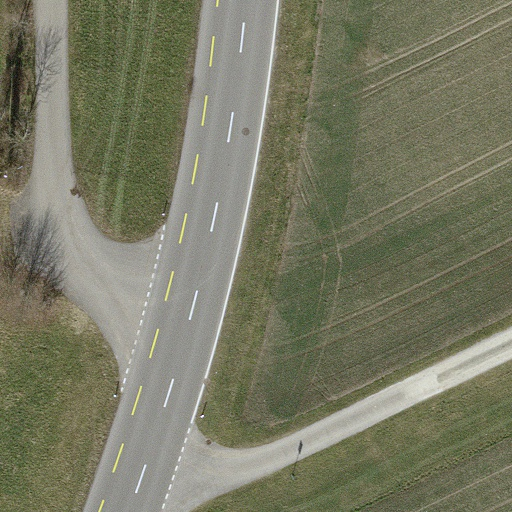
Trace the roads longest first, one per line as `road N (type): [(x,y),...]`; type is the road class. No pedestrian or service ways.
road 1 (secondary): [(133,511),(233,135),(247,0)]
road 2 (track): [(511,346),(239,479),(138,501)]
